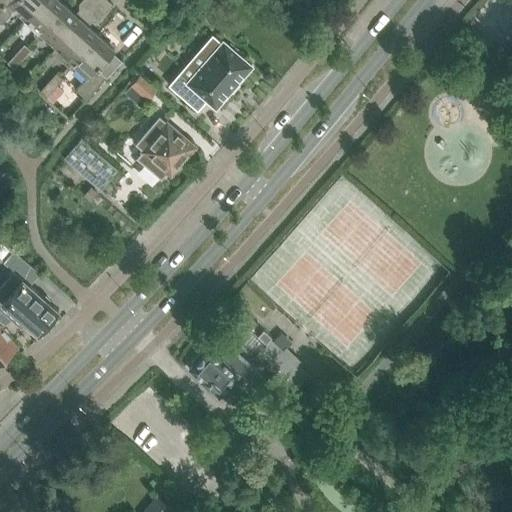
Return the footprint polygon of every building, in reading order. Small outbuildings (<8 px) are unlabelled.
[(23,18),(40,0),(9,0),(0,10),(0,21),(1,23),(10,13),(9,12),(12,9),(23,18)] [(35,37),(66,4),(61,0),(40,0),(23,18),(34,28),(32,30),(32,34),(35,37)] [(55,47),(98,0),(81,0),(78,4),(79,10),(76,13),(66,4),(35,37),(37,39),(42,39),(44,37),(55,47)] [(107,0),(98,0),(55,47),(50,51),(67,66),(97,33),(88,24),(92,20),(98,20),(112,4),(107,0)] [(189,0),(182,9),(193,18),(200,8),(189,0)] [(97,33),(67,66),(70,69),(74,69),(76,67),(86,76),(74,89),(85,100),(107,76),(97,67),(114,48),(97,33)] [(174,79),(202,104),(210,96),(219,104),(253,65),(224,40),(223,42),(213,34),(202,46),(211,55),(191,78),(182,69),(174,79)] [(30,50),(26,47),(23,44),(15,53),(22,59),(30,50)] [(13,69),(22,59),(15,53),(6,62),(13,69)] [(47,82),(54,88),(62,79),(55,72),(47,82)] [(147,101),(157,90),(140,75),(130,86),(147,101)] [(45,98),(54,88),(47,82),(38,91),(45,98)] [(147,101),(130,86),(125,91),(142,107),(147,101)] [(170,174),(195,145),(166,120),(165,122),(158,116),(134,145),(140,150),(138,152),(140,153),(135,159),(160,181),(168,172),(170,174)] [(64,158),(100,189),(117,169),(81,138),(64,158)] [(90,201),(96,194),(97,192),(91,187),(84,195),(90,201)] [(14,271),(0,286),(0,308),(11,317),(21,327),(25,322),(38,333),(40,331),(44,332),(49,326),(49,321),(54,314),(58,309),(51,303),(29,284),(39,272),(14,250),(3,262),(14,271)] [(245,338),(251,331),(248,328),(256,320),(241,306),(227,322),(245,338)] [(0,361),(5,357),(5,354),(18,344),(0,321),(0,361)] [(264,330),(258,337),(265,343),(271,336),(264,330)] [(286,345),(281,350),(271,341),(267,345),(265,343),(258,337),(251,331),(245,338),(253,345),(251,347),(259,354),(294,387),(306,374),(296,364),(300,360),(286,345)] [(192,363),(188,367),(218,393),(231,378),(239,385),(254,369),(226,345),(217,355),(206,346),(203,350),(198,349),(190,358),(192,363)] [(166,511),(171,506),(157,494),(141,511),(166,511)]
